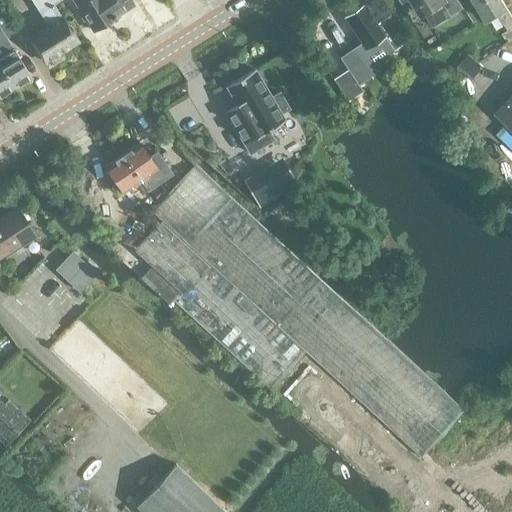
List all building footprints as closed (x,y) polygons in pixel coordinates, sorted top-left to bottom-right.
[(53,4),(59,0),(30,0),(46,24),(29,36),(43,58),(46,57),(48,61),(52,63),(61,57),(62,52),(77,41),(60,15),(53,4)] [(75,0),(78,3),(77,4),(94,31),(115,17),(115,16),(115,15),(132,4),(129,0),(75,0)] [(412,0),(422,14),(424,13),(433,27),(451,15),(463,8),(462,6),(458,0),(412,0)] [(511,40),(511,17),(507,9),(501,0),(472,0),(485,21),(498,14),(507,30),(501,34),(507,44),(511,40)] [(347,70),(333,79),(347,100),(361,90),(356,84),(369,74),(371,77),(393,50),(384,37),(362,5),(344,17),(360,42),(338,57),(347,70)] [(0,65),(13,87),(30,76),(6,37),(14,32),(0,8),(0,65)] [(476,73),(482,62),(467,54),(461,65),(476,73)] [(0,95),(13,87),(0,65),(0,95)] [(254,69),(225,85),(237,104),(234,106),(237,111),(229,116),(226,110),(224,111),(249,153),(273,139),(267,130),(284,120),(280,113),(288,108),(279,92),(271,97),(254,69)] [(511,95),(495,113),(511,130),(511,95)] [(121,154),(148,191),(172,174),(158,155),(151,160),(138,142),(121,154)] [(104,166),(123,193),(127,200),(132,202),(148,191),(121,154),(104,166)] [(174,303),(212,337),(270,389),(304,351),(420,457),(462,410),(320,279),(195,164),(151,211),(161,220),(134,250),(182,294),(174,303)] [(272,166),(246,181),(259,203),(284,188),(272,166)] [(0,259),(35,237),(17,208),(0,218),(0,259)] [(73,250),(57,268),(80,289),(96,272),(73,250)] [(0,442),(4,447),(30,420),(0,391),(0,442)] [(140,511),(226,511),(174,463),(134,506),(140,511)]
